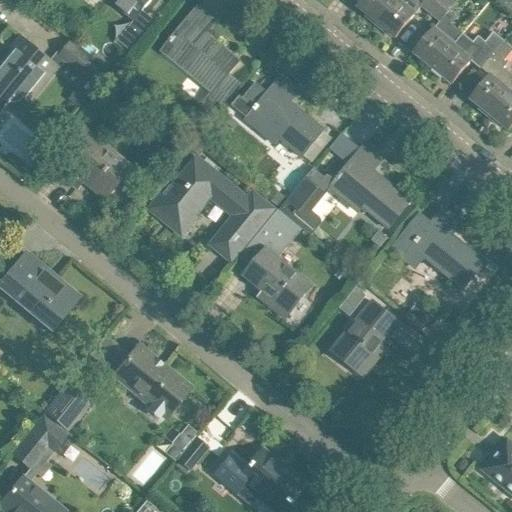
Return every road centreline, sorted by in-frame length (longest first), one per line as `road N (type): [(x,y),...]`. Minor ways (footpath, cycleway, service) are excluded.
road 1 (residential): [(388,502),(0,177)]
road 2 (tertiary): [(511,195),(272,0)]
road 3 (residential): [(423,465),(511,366)]
